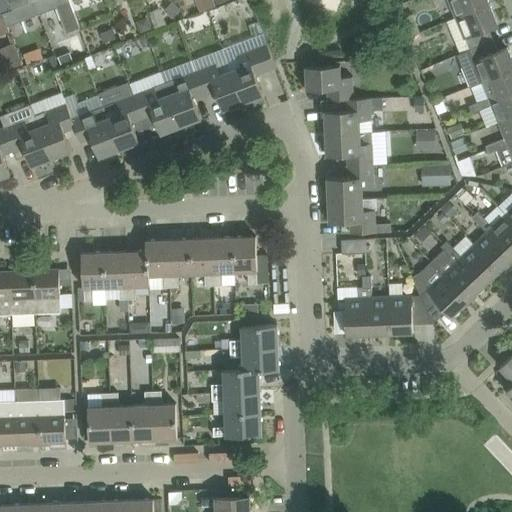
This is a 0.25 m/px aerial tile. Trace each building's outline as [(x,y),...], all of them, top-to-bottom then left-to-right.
[(39,13),(34,0),(0,0),(0,4),(8,25),(39,13)] [(34,0),(39,13),(57,6),(67,31),(81,26),(70,0),(34,0)] [(164,10),(173,18),(181,8),(173,0),(164,10)] [(196,0),(200,10),(216,5),(214,0),(196,0)] [(450,0),(457,16),(490,3),(489,0),(450,0)] [(490,3),(457,16),(470,48),(479,45),(494,39),(490,27),(499,24),(490,3)] [(0,36),(10,33),(8,25),(0,4),(0,36)] [(148,16),(141,18),(138,24),(141,32),(152,28),(148,16)] [(113,28),(101,32),(104,40),(116,36),(113,28)] [(0,47),(0,61),(3,71),(22,64),(14,42),(0,47)] [(237,52),(228,56),(246,105),(266,97),(265,93),(257,74),(277,66),(269,44),(239,55),(237,52)] [(471,85),(483,80),(511,67),(511,55),(508,46),(483,56),(479,45),(470,48),(461,52),(458,53),(471,85)] [(70,51),(59,55),(62,64),(73,59),(70,51)] [(60,67),(55,53),(49,55),(54,69),(60,67)] [(97,66),(92,54),(85,56),(90,68),(97,66)] [(218,63),(197,71),(206,94),(216,90),(224,109),(225,113),(246,105),(228,56),(217,60),(218,63)] [(400,73),(409,72),(408,59),(399,60),(400,73)] [(329,99),(346,98),(346,97),(354,97),(353,75),(342,76),(341,64),(327,65),(307,65),(307,88),(328,87),(329,99)] [(511,67),(483,80),(490,96),(491,100),(511,91),(511,67)] [(197,71),(167,83),(183,125),(203,117),(195,98),(206,94),(197,71)] [(183,125),(167,83),(136,95),(144,117),(154,113),(162,133),(183,125)] [(511,114),(511,91),(491,100),(490,96),(480,100),(483,107),(493,103),(500,120),(511,114)] [(76,126),(74,118),(68,103),(67,103),(63,92),(33,103),(37,115),(53,157),(73,150),(66,130),(76,126)] [(136,95),(115,102),(119,114),(109,117),(121,148),(141,141),(133,121),(144,117),(136,95)] [(326,110),(327,132),(361,130),(360,119),(372,118),(372,109),(384,109),(384,96),(371,96),(354,97),(346,97),(346,98),(347,109),(326,110)] [(416,97),(416,110),(425,109),(424,97),(416,97)] [(483,107),(480,100),(470,104),(473,112),(483,107)] [(94,111),(74,118),(76,126),(82,141),(93,137),(100,156),(121,148),(109,117),(108,118),(104,107),(94,111)] [(14,150),(25,146),(32,165),(53,157),(37,115),(12,124),(8,112),(2,114),(2,117),(5,126),(14,150)] [(511,114),(500,120),(506,136),(508,139),(511,137),(511,114)] [(461,122),(449,127),(452,137),(465,132),(461,122)] [(14,150),(5,126),(0,128),(0,177),(11,173),(4,154),(14,150)] [(437,146),(436,134),(436,129),(424,130),(424,149),(437,148),(437,146)] [(361,142),(361,130),(327,132),(327,154),(348,153),(349,164),(374,163),(373,141),(361,142)] [(452,141),(457,153),(471,147),(466,135),(452,141)] [(506,136),(496,140),(500,147),(497,149),(503,165),(511,161),(511,137),(508,139),(506,136)] [(486,144),(489,152),(497,149),(500,147),(496,140),(486,144)] [(473,162),(460,166),(463,174),(469,174),(477,175),(473,162)] [(328,177),(329,199),(364,197),(363,186),(375,186),(374,163),(349,164),(349,176),(328,177)] [(430,163),(431,185),(451,184),(450,163),(430,163)] [(351,232),(371,231),(377,230),(392,230),(392,222),(376,222),(376,209),(364,209),(364,197),(329,199),(330,221),(351,220),(351,232)] [(473,215),(481,223),(487,217),(479,209),(473,215)] [(443,211),(439,215),(444,221),(448,217),(443,211)] [(491,228),(511,249),(511,218),(507,213),(494,225),(491,228)] [(500,269),(511,257),(511,249),(491,228),(494,225),(487,217),(481,223),(488,231),(475,243),(500,269)] [(417,234),(423,240),(431,231),(426,225),(417,234)] [(257,235),(235,236),(236,271),(249,271),(250,283),(258,283),(258,269),(257,235)] [(222,271),(236,271),(235,236),(213,237),(215,286),(223,286),(222,271)] [(169,238),(171,288),(180,287),(179,273),(192,273),(191,237),(169,238)] [(213,237),(191,237),(192,273),(206,273),(206,286),(215,286),(213,237)] [(342,252),(366,251),(365,237),(342,238),(342,252)] [(147,239),(147,249),(149,284),(151,284),(151,275),(163,274),(163,288),(171,288),(169,238),(147,239)] [(460,258),(463,255),(448,239),(442,245),(445,248),(432,260),(469,299),(485,284),(460,258)] [(475,243),(463,255),(460,258),(485,284),(500,269),(475,243)] [(127,297),(137,297),(136,284),(149,284),(147,249),(126,250),(127,297)] [(126,250),(104,251),(106,286),(120,285),(120,298),(127,297),(126,250)] [(106,286),(104,251),(83,252),(84,272),(84,286),(85,286),(85,299),(94,299),(94,286),(106,286)] [(418,272),(414,276),(421,294),(425,303),(434,295),(453,314),(469,299),(432,260),(419,273),(418,272)] [(358,262),(359,275),(367,274),(366,262),(358,262)] [(60,268),(36,269),(37,312),(62,311),(60,268)] [(37,312),(36,269),(11,270),(13,313),(32,312),(37,312)] [(11,270),(0,270),(0,313),(13,313),(11,270)] [(364,275),(364,286),(373,285),(372,275),(364,275)] [(364,286),(359,286),(359,297),(346,297),(348,333),(370,332),(368,296),(373,296),(373,285),(364,286)] [(72,290),(61,291),(62,311),(73,310),(72,290)] [(391,331),(414,330),(413,304),(425,303),(421,294),(390,295),(391,331)] [(390,295),(373,296),(368,296),(370,332),(391,331),(390,295)] [(172,307),(173,322),(186,322),(185,306),(172,307)] [(202,332),(225,330),(224,319),(201,320),(202,332)] [(230,348),(279,346),(278,323),(258,324),(242,324),(243,339),(222,340),(222,346),(230,346),(230,348)] [(155,352),(173,351),(181,351),(180,337),(154,338),(155,352)] [(141,338),(141,346),(151,346),(151,338),(141,338)] [(30,340),(20,340),(20,351),(30,351),(30,340)] [(120,345),(120,353),(129,353),(129,345),(120,345)] [(280,368),(279,346),(230,348),(230,356),(243,355),(244,368),(224,369),(225,371),(260,369),(280,368)] [(511,355),(501,365),(511,377),(511,355)] [(26,371),(25,360),(16,360),(16,371),(26,371)] [(212,384),(213,393),(261,391),(260,369),(225,371),(225,383),(212,384)] [(0,443),(18,443),(16,400),(16,388),(0,388),(0,443)] [(134,439),(156,438),(154,390),(145,391),(146,404),(133,404),(134,439)] [(163,390),(154,390),(156,438),(178,437),(177,402),(163,403),(163,390)] [(261,391),(213,393),(213,400),(225,400),(226,414),(261,412),(261,391)] [(89,406),(90,420),(90,440),(112,440),(110,392),(103,392),(103,405),(89,406)] [(112,440),(134,439),(133,404),(120,404),(119,392),(110,392),(112,440)] [(41,399),(43,442),(67,441),(65,398),(41,399)] [(18,443),(43,442),(41,399),(16,400),(18,443)] [(226,426),(214,426),(214,435),(228,434),(228,435),(262,434),(261,412),(226,414),(226,426)] [(182,490),(169,491),(170,503),(177,503),(183,498),(182,490)] [(203,497),(203,505),(216,505),(215,511),(251,511),(251,494),(216,495),(216,496),(203,497)] [(133,499),(133,511),(155,511),(154,498),(133,499)] [(133,511),(133,499),(111,500),(111,511),(133,511)] [(89,511),(89,500),(67,501),(67,511),(89,511)] [(111,511),(111,500),(89,500),(89,511),(111,511)] [(67,511),(67,501),(45,502),(45,511),(67,511)] [(45,511),(45,502),(23,503),(23,511),(45,511)] [(1,504),(1,511),(23,511),(23,503),(1,504)]
